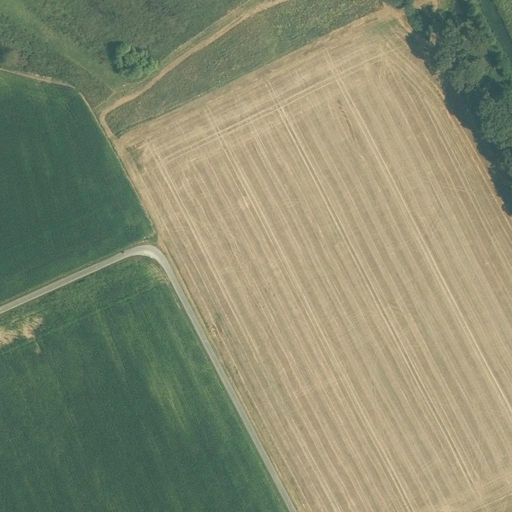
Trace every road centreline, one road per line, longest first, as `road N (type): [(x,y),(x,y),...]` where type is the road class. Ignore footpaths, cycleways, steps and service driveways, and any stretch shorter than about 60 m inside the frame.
road 1 (unclassified): [(295,511),(153,245),(0,310)]
road 2 (track): [(511,172),(446,59),(398,21),(385,0)]
